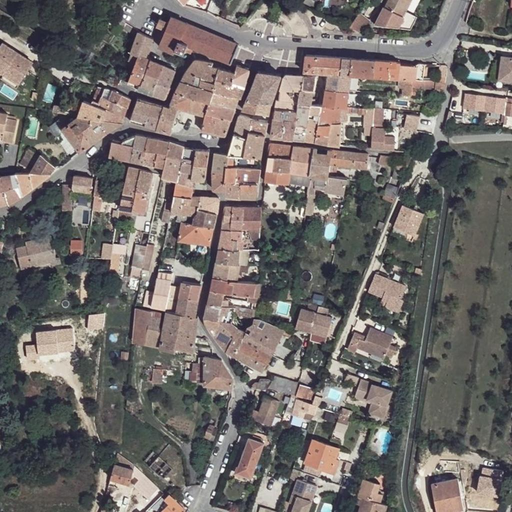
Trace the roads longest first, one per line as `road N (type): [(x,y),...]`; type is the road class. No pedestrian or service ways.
road 1 (residential): [(164,0),(262,42),(403,50),(444,37),(460,0)]
road 2 (residential): [(0,212),(123,127),(221,144)]
road 3 (track): [(428,159),(405,182),(338,357)]
road 4 (residential): [(201,511),(243,388)]
